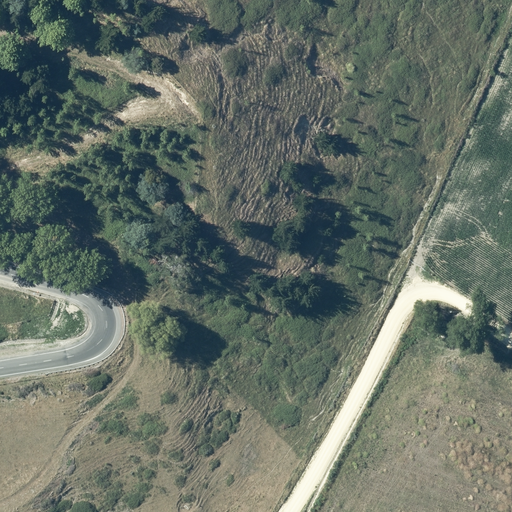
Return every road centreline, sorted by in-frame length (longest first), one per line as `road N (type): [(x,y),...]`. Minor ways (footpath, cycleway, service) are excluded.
road 1 (unclassified): [(289,511),(402,311),(423,296),(455,301),(511,336)]
road 2 (secondary): [(0,369),(72,357),(97,345),(107,324),(95,301),(0,272)]
